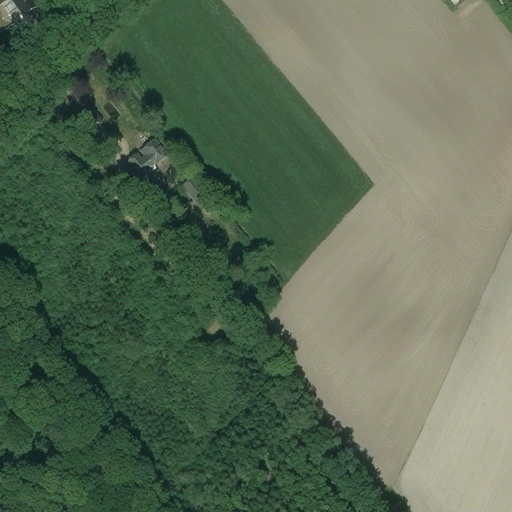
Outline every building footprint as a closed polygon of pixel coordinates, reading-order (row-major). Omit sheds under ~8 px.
[(17,0),(14,3),(13,4),(23,17),(32,11),(37,8),(30,0),(17,0)] [(32,11),(23,17),(19,20),(22,23),(17,27),(20,31),(18,32),(25,41),(30,37),(31,39),(37,34),(35,33),(40,29),(32,16),(34,14),(32,11)] [(154,142),(151,144),(148,144),(145,146),(144,149),(140,153),(145,158),(153,168),(166,156),(154,142)] [(141,161),(136,156),(127,163),(136,173),(147,187),(152,182),(147,176),(155,169),(153,168),(145,158),(141,161)] [(178,178),(172,171),(165,177),(171,185),(178,178)] [(147,187),(136,173),(130,178),(141,191),(147,187)] [(194,199),(201,196),(194,182),(187,186),(194,199)]
